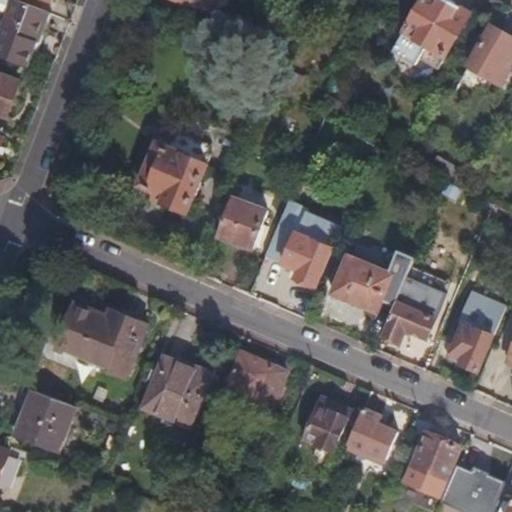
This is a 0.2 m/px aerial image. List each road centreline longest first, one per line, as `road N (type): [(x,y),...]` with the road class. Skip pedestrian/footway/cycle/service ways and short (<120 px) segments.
road 1 (residential): [(511,431),(16,220)]
road 2 (residential): [(16,220),(100,0)]
